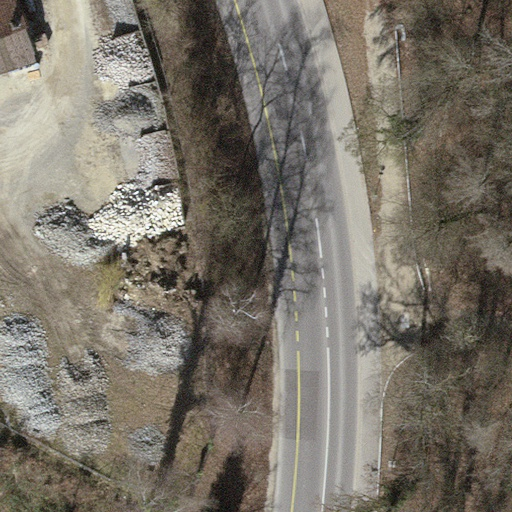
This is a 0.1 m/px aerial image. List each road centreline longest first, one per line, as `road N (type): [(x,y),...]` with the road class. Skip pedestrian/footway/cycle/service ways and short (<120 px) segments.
road 1 (tertiary): [(265,0),(326,272),(333,410),(325,511)]
road 2 (track): [(384,0),(398,284)]
road 3 (track): [(326,272),(366,267),(511,345)]
